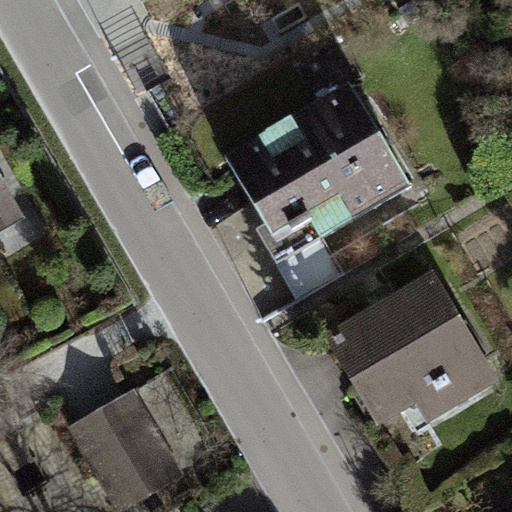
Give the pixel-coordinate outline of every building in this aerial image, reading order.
[(352,90),(223,160),(298,297),(344,273),(327,237),(411,193),(352,90)] [(0,233),(20,221),(0,186),(0,233)] [(433,274),(324,337),(377,430),(409,409),(420,432),(499,388),(433,274)] [(0,511),(0,438),(17,428),(0,397),(0,511)] [(117,404),(67,433),(113,511),(126,511),(166,489),(117,404)]
